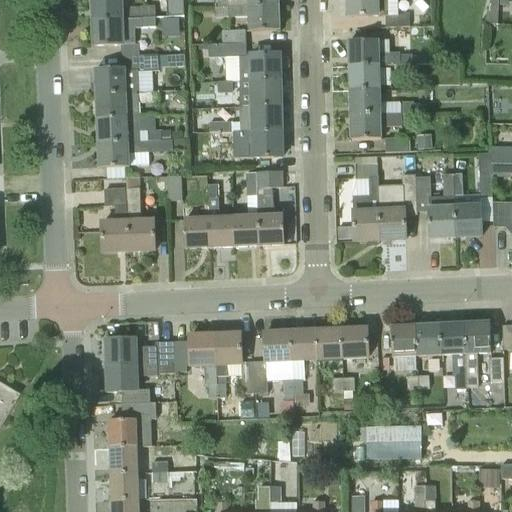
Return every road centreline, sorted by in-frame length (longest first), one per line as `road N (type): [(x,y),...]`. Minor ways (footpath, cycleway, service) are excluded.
road 1 (residential): [(64,307),(46,0)]
road 2 (residential): [(318,296),(311,0)]
road 3 (residential): [(64,307),(318,296)]
road 4 (residential): [(74,511),(64,307)]
road 5 (residential): [(318,296),(511,289)]
